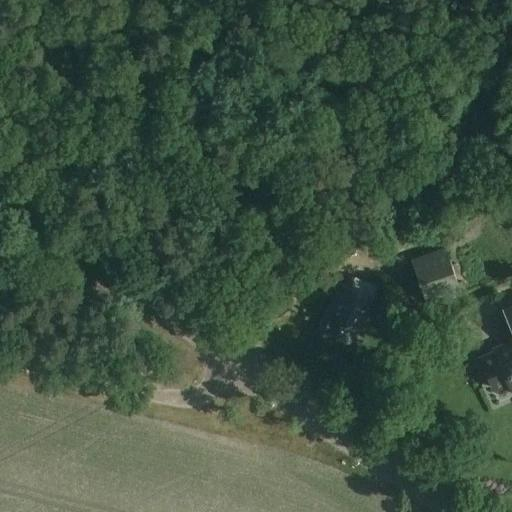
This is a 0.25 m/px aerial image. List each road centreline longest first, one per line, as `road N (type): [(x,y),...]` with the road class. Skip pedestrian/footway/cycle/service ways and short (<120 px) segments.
road 1 (unclassified): [(234,363),(0,186)]
road 2 (unclassified): [(458,511),(234,363)]
road 3 (unclassified): [(234,363),(183,401),(0,358)]
